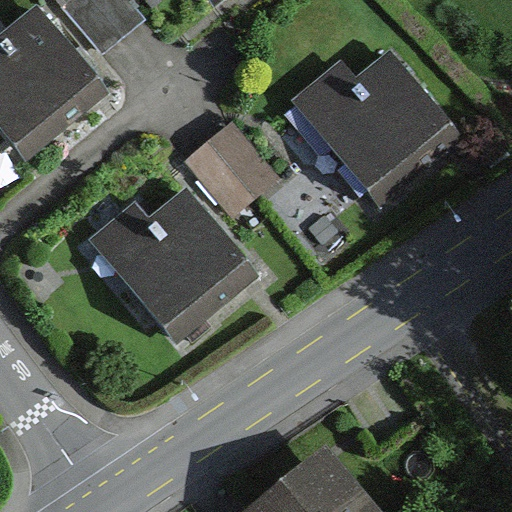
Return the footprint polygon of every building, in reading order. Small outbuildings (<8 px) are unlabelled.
[(103,51),(147,18),(133,0),(66,0),(65,1),(103,51)] [(0,129),(29,164),(111,94),(36,6),(0,36),(0,129)] [(340,60),(292,99),(381,208),(464,140),(389,49),(355,77),(340,60)] [(276,180),(233,124),(187,160),(230,215),(276,180)] [(88,238),(176,345),(260,277),(187,187),(148,218),(133,200),(88,238)] [(365,511),(327,464),(267,511),(365,511)]
